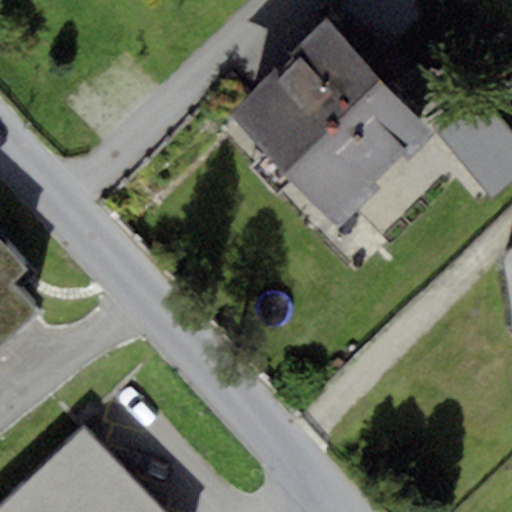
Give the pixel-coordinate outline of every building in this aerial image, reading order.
[(511,0),(460,0),(511,75),(511,0)] [(324,23),(229,115),(339,228),(434,136),(324,23)] [(511,134),(476,91),(434,126),(492,195),(511,178),(511,134)] [(28,270),(0,237),(0,347),(39,314),(13,284),(28,270)] [(511,248),(505,253),(502,261),(511,319),(511,248)] [(0,511),(164,511),(81,428),(0,508),(0,511)]
